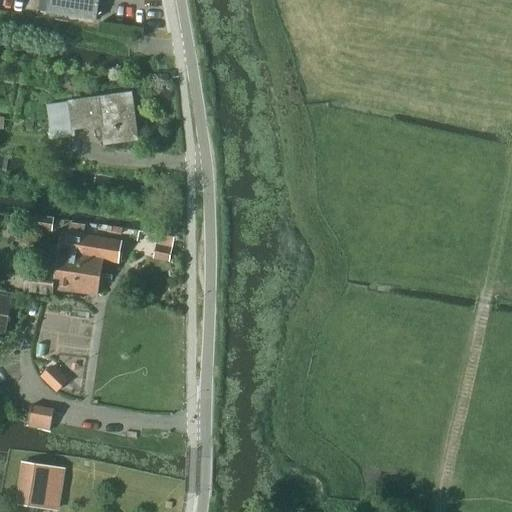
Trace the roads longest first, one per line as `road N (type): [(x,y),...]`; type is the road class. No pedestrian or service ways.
road 1 (unclassified): [(201,511),(208,186),(179,0)]
road 2 (track): [(486,289),(438,511)]
